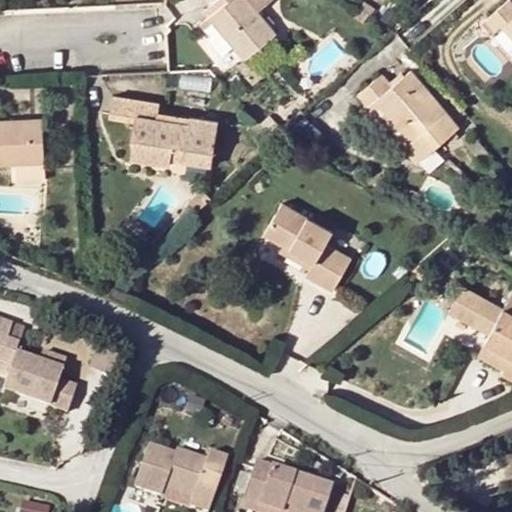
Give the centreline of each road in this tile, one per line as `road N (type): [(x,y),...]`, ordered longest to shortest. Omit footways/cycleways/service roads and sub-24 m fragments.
road 1 (residential): [(361,467),(160,329)]
road 2 (residential): [(160,329),(134,366),(86,490)]
road 3 (residential): [(160,329),(0,268)]
road 4 (residential): [(511,419),(407,462),(361,467)]
